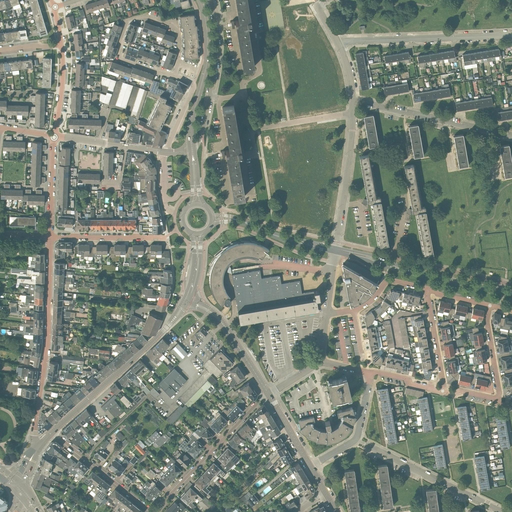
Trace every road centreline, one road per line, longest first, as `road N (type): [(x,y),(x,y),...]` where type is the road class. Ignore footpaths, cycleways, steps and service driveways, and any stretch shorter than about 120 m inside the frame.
road 1 (residential): [(37,447),(49,236)]
road 2 (secondary): [(52,432),(187,298)]
road 3 (residential): [(178,63),(176,26),(147,16),(128,20),(118,57),(173,76)]
road 4 (residential): [(505,283),(401,259),(403,185)]
road 5 (residential): [(337,44),(511,35)]
road 6 (secondary): [(503,292),(335,249)]
road 7 (residential): [(502,511),(355,438)]
road 8 (residential): [(268,394),(153,511)]
road 9 (residential): [(511,137),(352,98)]
road 10 (residential): [(335,249),(352,112)]
road 11 (tertiary): [(268,394),(216,317),(187,298)]
road 12 (residential): [(52,432),(152,511)]
road 13 (secondary): [(335,249),(212,219)]
